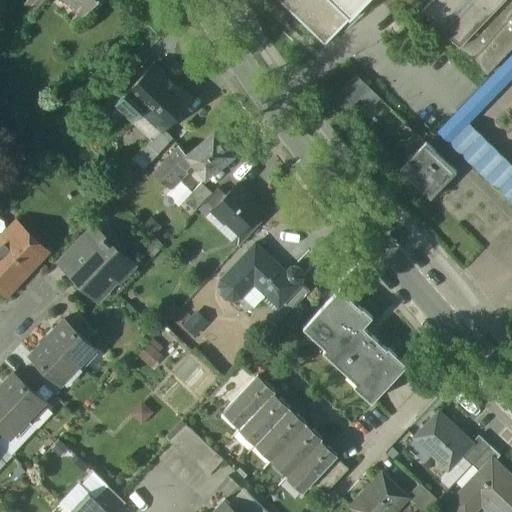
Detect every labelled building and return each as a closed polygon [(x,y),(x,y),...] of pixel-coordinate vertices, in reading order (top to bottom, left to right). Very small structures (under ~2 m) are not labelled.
[(29,0),(24,6),(33,15),(46,0),(29,0)] [(72,0),(86,13),(98,0),(72,0)] [(331,0),(278,0),(325,44),(350,18),(331,0)] [(331,0),(350,18),(367,0),(331,0)] [(511,0),(428,0),(420,9),(487,73),(511,47),(511,0)] [(128,90),(125,94),(144,111),(165,131),(193,100),(154,63),(128,90)] [(356,75),(331,100),(345,113),(369,88),(356,75)] [(119,81),(96,105),(106,114),(113,104),(124,93),(125,94),(128,90),(119,81)] [(125,94),(124,93),(113,104),(133,123),(144,111),(125,94)] [(165,131),(144,111),(133,123),(153,142),(162,151),(173,139),(165,131)] [(188,155),(187,155),(193,162),(206,179),(217,170),(219,174),(226,168),(223,165),(235,155),(216,132),(188,155)] [(153,142),(133,163),(143,171),(162,151),(153,142)] [(425,142),(401,168),(431,197),(456,171),(425,142)] [(180,146),(154,173),(168,187),(193,162),(187,155),(188,155),(180,146)] [(201,184),(184,203),(194,213),(212,195),(201,184)] [(227,196),(218,206),(230,217),(226,221),(240,234),(262,212),(249,199),(251,197),(238,185),(227,196)] [(219,188),(204,205),(212,212),(218,206),(227,196),(219,188)] [(16,229),(0,246),(0,286),(7,293),(44,254),(16,229)] [(82,236),(63,256),(71,264),(90,244),(82,236)] [(102,240),(98,236),(90,244),(71,264),(66,269),(97,299),(131,264),(104,238),(102,240)] [(286,275),(256,246),(224,281),(225,281),(224,285),(224,288),(225,291),(228,294),(231,295),(234,295),(238,293),(238,294),(239,294),(252,280),(267,295),(268,295),(269,294),(281,306),(285,302),(301,285),(302,283),(303,280),(303,276),(302,273),(299,271),(296,270),(293,270),(290,271),(286,275)] [(267,295),(252,280),(239,294),(243,298),(243,299),(254,309),(267,295)] [(301,285),(285,302),(292,309),(295,307),(309,293),(301,285)] [(342,288),(305,328),(327,349),(324,352),(358,383),(355,386),(373,403),(408,364),(391,348),(390,349),(365,326),(374,317),(365,308),(365,309),(342,288)] [(80,313),(71,323),(88,339),(95,331),(90,327),(80,313)] [(71,323),(65,318),(48,337),(79,366),(96,347),(88,339),(71,323)] [(79,366),(48,337),(32,354),(36,358),(53,375),(62,383),(79,366)] [(53,375),(36,358),(27,367),(45,384),(53,375)] [(45,384),(27,367),(20,375),(38,391),(45,384)] [(20,375),(16,371),(0,388),(0,392),(29,420),(47,400),(38,391),(20,375)] [(259,376),(228,409),(245,424),(274,393),(275,392),(259,376)] [(29,420),(0,392),(0,425),(8,433),(12,437),(29,420)] [(245,424),(243,426),(260,441),(290,409),(274,393),(245,424)] [(245,424),(228,409),(224,413),(241,428),(243,426),(245,424)] [(290,409),(260,441),(276,457),(307,424),(290,409)] [(439,413),(416,438),(449,469),(461,456),(472,443),(439,413)] [(307,424),(276,457),(292,471),(322,440),(323,439),(307,424)] [(0,441),(8,433),(0,425),(0,441)] [(197,436),(185,425),(168,442),(180,453),(197,436)] [(260,441),(243,426),(241,428),(239,430),(256,446),(260,441)] [(478,435),(472,443),(461,456),(471,465),(489,446),(478,435)] [(206,444),(197,436),(180,453),(189,461),(206,444)] [(292,471),(291,473),(307,488),(317,479),(338,457),(339,456),(322,440),(292,471)] [(276,457),(260,441),(256,446),(272,460),(276,457)] [(206,444),(189,461),(198,470),(214,452),(206,444)] [(489,446),(471,465),(480,474),(493,460),(495,462),(500,456),(489,446)] [(214,452),(198,470),(207,478),(224,461),(214,452)] [(292,471),(276,457),(272,460),(288,476),(291,473),(292,471)] [(338,457),(317,479),(329,490),(350,468),(338,457)] [(480,474),(451,505),(458,511),(473,511),(490,494),(503,505),(496,511),(511,511),(511,477),(495,462),(493,460),(480,474)] [(307,488),(291,473),(288,476),(287,477),(303,493),(307,488)] [(382,474),(350,508),(354,511),(394,511),(407,499),(407,498),(406,497),(382,474)] [(427,511),(438,501),(419,484),(406,497),(407,498),(407,499),(420,511),(427,511)] [(115,511),(125,502),(107,485),(95,498),(109,511),(115,511)] [(265,511),(267,511),(243,489),(230,503),(239,511),(265,511)] [(109,511),(95,498),(88,492),(69,511),(109,511)] [(226,499),(213,511),(239,511),(230,503),(226,499)]
